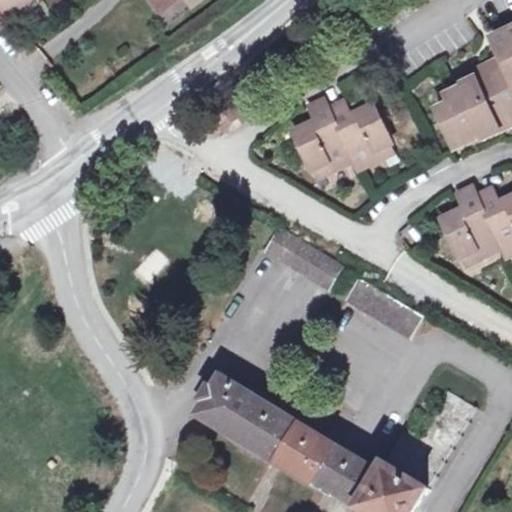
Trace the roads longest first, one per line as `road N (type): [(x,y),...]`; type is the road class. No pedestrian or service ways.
road 1 (tertiary): [(40,195),(84,319),(149,429),(137,482),(119,511)]
road 2 (residential): [(208,153),(459,0)]
road 3 (residential): [(208,153),(366,239)]
road 4 (tertiary): [(287,0),(147,105)]
road 5 (residential): [(366,239),(380,236),(431,188),(511,152)]
road 6 (residential): [(366,239),(391,262),(511,330)]
road 7 (residential): [(0,56),(76,155)]
